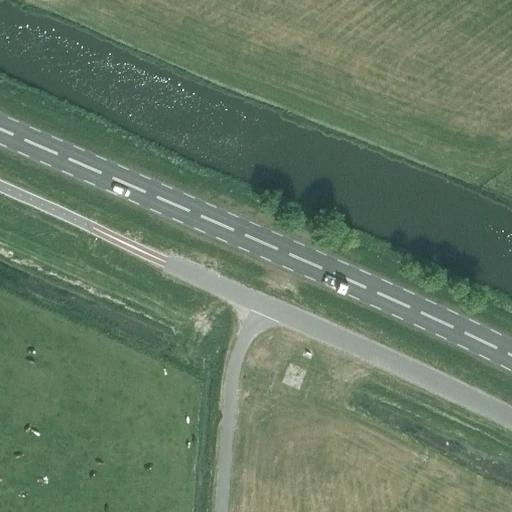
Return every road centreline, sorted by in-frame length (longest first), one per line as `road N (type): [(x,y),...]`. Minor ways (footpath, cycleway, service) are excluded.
road 1 (primary): [(511,353),(0,130)]
road 2 (unclassified): [(166,263),(511,419)]
